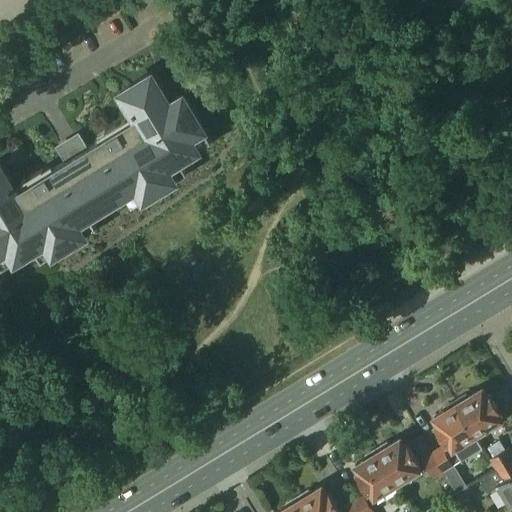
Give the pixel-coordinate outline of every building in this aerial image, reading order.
[(125,192),(132,204),(187,171),(180,159),(212,140),(183,93),(170,101),(152,72),(121,90),(138,117),(17,191),(1,164),(0,164),(0,262),(3,267),(34,248),(42,260),(97,226),(89,214),(97,210),(98,212),(107,206),(108,207),(110,206),(109,205),(119,199),(118,197),(125,192)] [(501,424),(495,414),(498,412),(487,394),(484,396),(480,389),(470,395),(469,393),(466,392),(455,398),(457,400),(478,437),(501,424)] [(444,410),(435,416),(439,423),(436,425),(446,443),(450,441),(457,452),(450,456),(455,464),(484,447),(478,437),(457,400),(455,398),(444,405),(443,408),(444,410)] [(409,441),(405,443),(401,436),(390,442),(390,441),(387,440),(376,446),(398,482),(413,473),(415,476),(424,470),(418,460),(419,459),(409,441)] [(450,456),(443,445),(433,451),(444,470),(455,464),(450,456)] [(364,456),(365,458),(356,463),(360,471),(357,473),(368,491),(370,489),(376,500),(385,495),(383,491),(398,482),(376,446),(365,453),(364,456)] [(497,468),(511,458),(511,450),(510,447),(491,458),(497,468)] [(433,451),(422,457),(434,477),(444,470),(433,451)] [(498,483),(503,479),(511,473),(511,458),(497,468),(480,479),(488,491),(499,485),(498,483)] [(511,473),(503,479),(498,483),(499,485),(511,504),(511,503),(511,473)] [(298,494),(308,511),(348,511),(344,505),(341,507),(330,490),(327,492),(322,484),(311,491),(310,489),(308,488),(298,494)] [(376,511),(365,493),(355,499),(362,511),(376,511)] [(286,505),(287,506),(278,511),(277,511),(308,511),(298,494),(287,501),(286,505)] [(462,500),(468,511),(477,511),(468,497),(462,500)] [(362,511),(355,499),(354,499),(344,505),(348,511),(362,511)]
